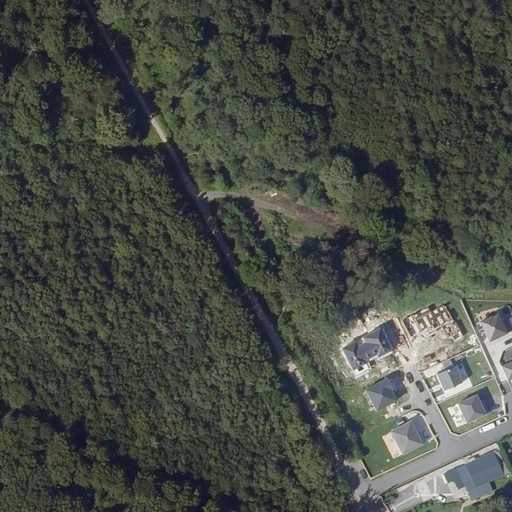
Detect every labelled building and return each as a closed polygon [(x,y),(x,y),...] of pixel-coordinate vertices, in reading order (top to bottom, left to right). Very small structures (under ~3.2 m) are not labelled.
[(466,326),(476,346),(498,335),(492,324),(487,326),(484,319),(478,322),(477,321),(466,326)] [(455,367),(437,375),(444,392),(462,383),(455,367)] [(482,407),(476,396),(458,405),(467,424),(489,413),(485,406),(482,407)] [(412,421),(393,431),(405,454),(424,444),(412,421)] [(392,444),(390,439),(394,437),(392,432),(383,437),(393,458),(399,456),(393,444),(392,444)] [(511,458),(506,446),(502,448),(511,469),(511,468),(511,458)] [(511,469),(502,448),(501,447),(475,459),(474,456),(465,460),(466,463),(444,473),(447,482),(461,476),(473,499),(483,495),(479,486),(511,470),(511,469)]
